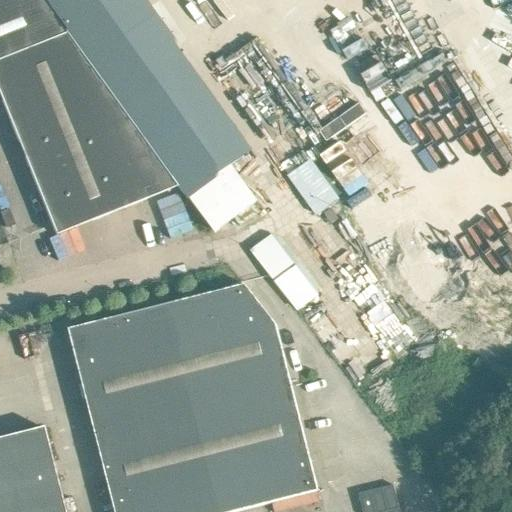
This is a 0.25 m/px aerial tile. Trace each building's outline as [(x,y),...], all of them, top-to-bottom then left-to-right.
[(0,0),(0,59),(67,32),(62,24),(44,0),(0,0)] [(44,0),(62,24),(67,32),(87,60),(146,18),(132,0),(44,0)] [(67,32),(0,59),(0,98),(55,235),(177,186),(87,60),(67,32)] [(277,325),(246,285),(70,330),(75,349),(117,511),(237,511),(319,491),(277,325)] [(0,511),(63,511),(42,427),(0,438),(0,511)]
